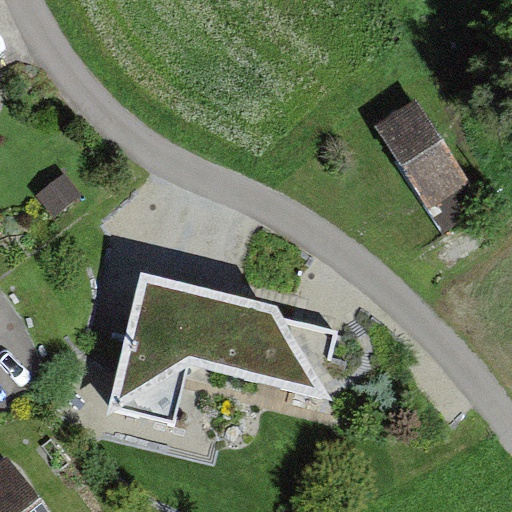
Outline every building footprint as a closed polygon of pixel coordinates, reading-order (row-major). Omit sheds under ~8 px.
[(486,208),(418,100),(377,125),(444,233),(486,208)] [(84,196),(66,174),(38,196),(56,219),(84,196)] [(143,271),(109,412),(192,366),(333,400),(327,389),(286,316),(280,304),(143,271)] [(342,331),(286,316),(327,389),(342,331)] [(177,428),(192,366),(109,412),(177,428)] [(51,511),(10,458),(0,465),(0,511),(51,511)]
